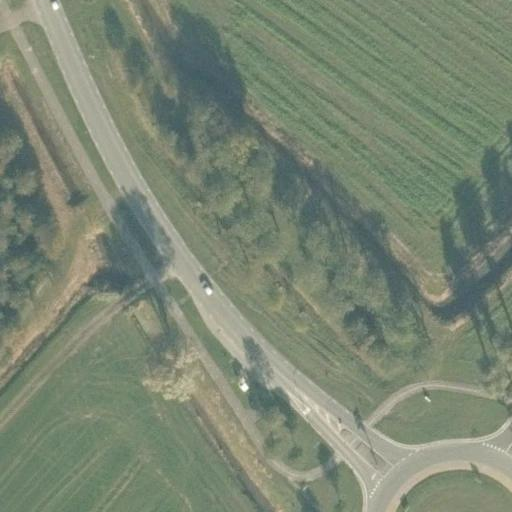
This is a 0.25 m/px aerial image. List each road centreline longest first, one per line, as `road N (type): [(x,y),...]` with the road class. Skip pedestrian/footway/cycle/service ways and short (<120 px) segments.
road 1 (primary): [(273,368),(135,192),(49,0)]
road 2 (primary): [(273,368),(380,495)]
road 3 (primary): [(409,463),(273,368)]
